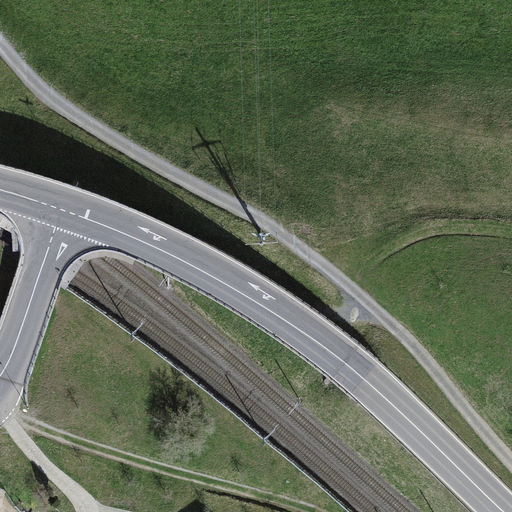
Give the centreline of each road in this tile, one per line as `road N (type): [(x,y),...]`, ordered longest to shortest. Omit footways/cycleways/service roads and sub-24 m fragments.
road 1 (secondary): [(61,210),(130,235),(261,305),(341,363),(500,511)]
road 2 (track): [(294,511),(67,445),(0,412)]
road 3 (tertiary): [(0,386),(61,210)]
